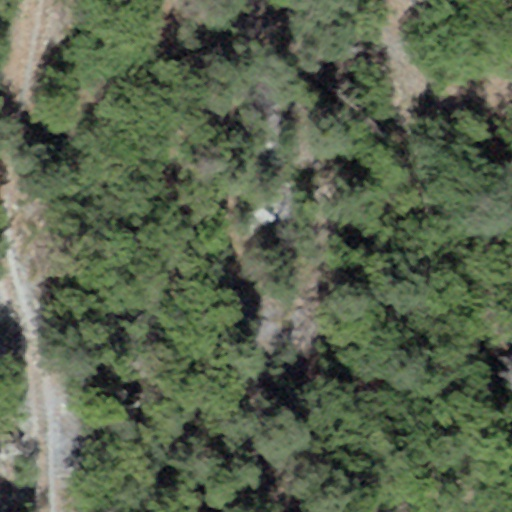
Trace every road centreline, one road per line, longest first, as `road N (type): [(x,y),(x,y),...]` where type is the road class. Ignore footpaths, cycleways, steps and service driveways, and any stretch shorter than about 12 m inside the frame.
road 1 (track): [(45,511),(37,365),(0,225)]
road 2 (track): [(0,204),(37,0)]
